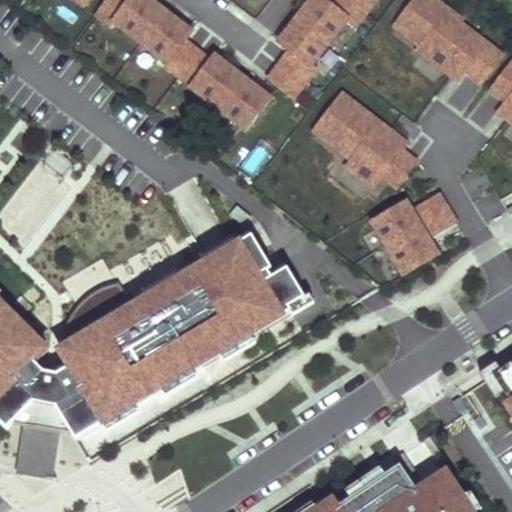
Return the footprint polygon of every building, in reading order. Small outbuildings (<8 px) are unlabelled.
[(73,0),(84,8),(90,0),(73,0)] [(115,25),(141,45),(166,13),(148,0),(132,0),(130,3),(126,0),(111,0),(97,18),(112,29),(115,25)] [(313,0),(296,24),(328,48),(348,21),(357,28),(368,15),(348,0),(338,0),(332,9),(320,0),(313,0)] [(348,0),(368,15),(378,1),(376,0),(348,0)] [(435,0),(417,0),(395,29),(422,49),(419,53),(450,77),(459,67),(468,74),(482,85),(503,57),(453,19),(456,15),(435,0)] [(166,13),(141,45),(167,65),(166,67),(180,78),(199,53),(186,43),(193,34),(166,13)] [(328,48),(296,24),(279,45),(290,53),(280,66),(305,85),(316,72),(312,69),(328,48)] [(199,53),(180,78),(194,88),(192,91),(218,111),(243,79),(216,58),(212,63),(199,53)] [(511,65),(492,93),(506,103),(511,107),(511,115),(507,122),(511,125),(511,65)] [(280,66),(269,80),(295,99),(305,85),(280,66)] [(468,74),(459,67),(450,77),(460,85),(468,74)] [(243,79),(218,111),(246,132),(271,100),(243,79)] [(380,182),(394,193),(417,163),(404,153),(385,138),(390,131),(344,96),(316,133),(352,161),(347,168),(374,189),(380,182)] [(497,114),(507,122),(511,115),(511,107),(506,103),(497,114)] [(390,131),(385,138),(404,153),(411,145),(392,130),(390,131)] [(184,217),(208,206),(194,178),(170,189),(184,217)] [(374,224),(405,277),(440,256),(431,241),(458,226),(440,195),(412,212),(408,204),(374,224)] [(232,216),(246,228),(253,219),(238,208),(232,216)] [(0,423),(8,432),(14,426),(25,428),(30,428),(30,432),(30,434),(32,438),(34,440),(37,443),(40,444),(44,445),(47,444),(50,443),(53,441),(55,438),(56,435),(57,433),(62,434),(74,435),(78,442),(104,426),(136,407),(163,391),(195,372),(222,356),(253,337),(293,314),(291,310),(307,300),(306,299),(290,271),(274,281),(270,274),(274,272),(271,266),(254,238),(238,248),(236,249),(240,257),(214,273),(209,265),(206,267),(180,282),(148,302),(135,310),(120,286),(101,292),(87,301),(75,313),(67,327),(62,343),(62,366),(64,374),(57,379),(44,374),(36,367),(39,364),(49,354),(36,341),(33,344),(16,327),(19,324),(0,304),(0,423)] [(236,249),(238,248),(233,240),(202,259),(206,267),(209,265),(214,273),(240,257),(236,249)] [(274,281),(290,271),(282,259),(271,266),(274,272),(270,274),(274,281)] [(144,295),(148,302),(180,282),(176,276),(144,295)] [(291,310),(293,314),(295,318),(316,305),(311,297),(306,299),(307,300),(291,310)] [(32,308),(22,298),(16,304),(26,314),(32,308)] [(33,344),(36,341),(39,338),(22,321),(19,324),(16,327),(33,344)] [(253,337),(222,356),(226,363),(258,345),(253,337)] [(64,374),(62,366),(39,364),(36,367),(44,374),(57,379),(64,374)] [(497,398),(505,393),(494,377),(502,372),(498,365),(482,376),(497,398)] [(511,365),(502,372),(494,377),(505,393),(511,402),(511,404),(511,365)] [(195,372),(163,391),(168,399),(199,380),(195,372)] [(136,407),(104,426),(109,434),(141,415),(136,407)] [(57,471),(62,434),(57,433),(56,435),(55,438),(53,441),(50,443),(47,444),(44,445),(40,444),(37,443),(34,440),(32,438),(30,434),(30,432),(30,428),(25,428),(20,465),(18,476),(55,481),(57,471)] [(406,455),(398,461),(419,493),(428,487),(406,455)] [(472,511),(464,499),(448,474),(428,487),(419,493),(398,461),(337,501),(320,511),(472,511)] [(473,493),(464,499),(472,511),(479,511),(483,510),(473,493)] [(320,511),(337,501),(335,499),(319,510),(315,504),(302,511),(320,511)]
